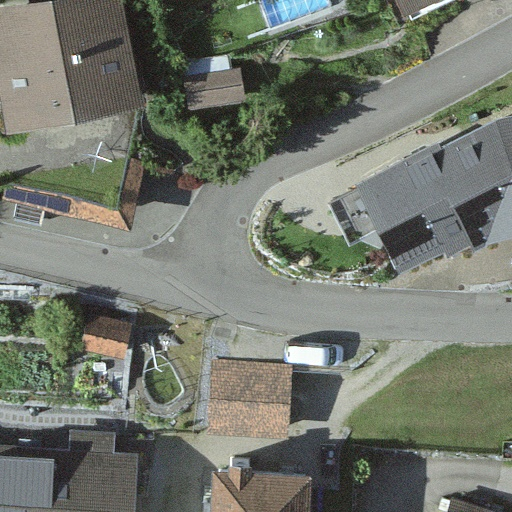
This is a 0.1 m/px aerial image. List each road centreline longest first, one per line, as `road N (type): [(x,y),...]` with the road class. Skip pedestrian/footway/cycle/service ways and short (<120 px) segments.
road 1 (residential): [(198,289),(226,205),(287,154),(511,51)]
road 2 (unclassified): [(511,321),(305,308),(198,289)]
road 3 (unclassified): [(198,289),(0,244)]
